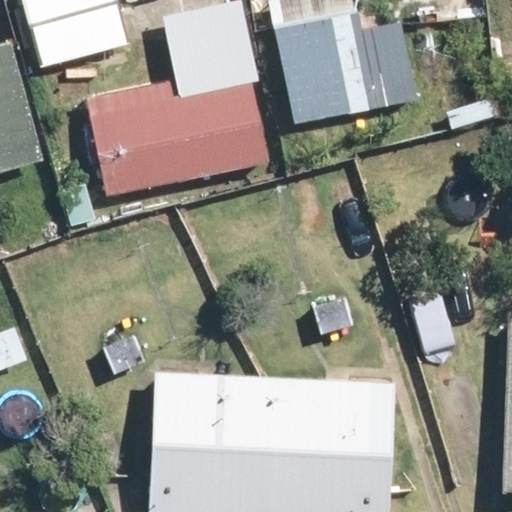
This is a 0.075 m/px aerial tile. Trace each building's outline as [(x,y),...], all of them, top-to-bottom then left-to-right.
[(110,0),(35,0),(53,56),(121,35),(110,0)] [(285,24),(300,117),(402,99),(386,7),(285,24)] [(11,53),(0,55),(0,170),(36,162),(11,53)] [(93,114),(111,191),(257,158),(239,80),(93,114)] [(353,293),(307,301),(314,342),(360,334),(353,293)] [(85,335),(107,380),(156,356),(134,311),(85,335)] [(23,316),(0,324),(0,380),(40,367),(23,316)] [(395,387),(151,376),(145,499),(389,511),(395,387)]
